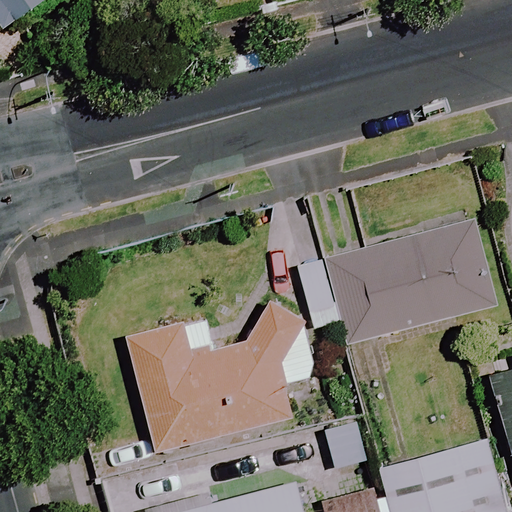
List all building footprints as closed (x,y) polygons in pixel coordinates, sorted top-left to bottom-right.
[(0,0),(0,30),(2,33),(46,0),(0,0)] [(477,222),(330,261),(353,347),(500,308),(477,222)] [(216,346),(205,317),(128,337),(159,456),(298,420),(290,389),(320,382),(305,323),(267,301),(243,341),(216,346)] [(511,373),(492,379),(511,449),(511,373)] [(501,511),(485,444),(379,470),(388,511),(501,511)] [(303,511),(297,484),(185,511),(303,511)] [(378,511),(375,495),(323,506),(324,511),(378,511)]
